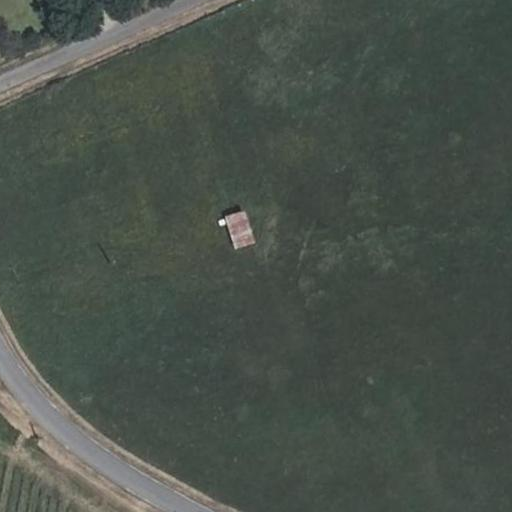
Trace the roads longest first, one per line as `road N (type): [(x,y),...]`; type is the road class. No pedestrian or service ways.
road 1 (unclassified): [(0,337),(18,378),(119,468),(198,511)]
road 2 (unclassified): [(0,82),(189,0)]
